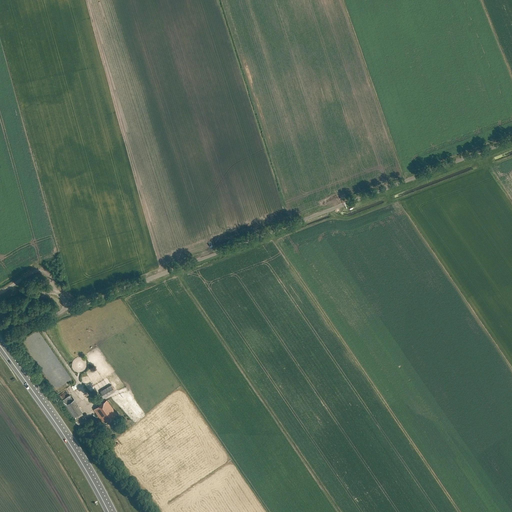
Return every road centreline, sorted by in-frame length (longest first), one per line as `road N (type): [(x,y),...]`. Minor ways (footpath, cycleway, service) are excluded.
road 1 (unclassified): [(55,290),(79,306),(511,140)]
road 2 (trunk): [(108,511),(0,345)]
